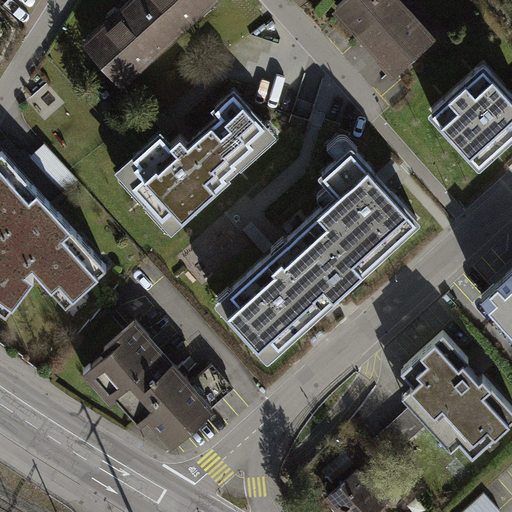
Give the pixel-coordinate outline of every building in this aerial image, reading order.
[(204,0),(133,0),(88,42),(121,78),(204,0)] [(434,34),(401,0),(342,0),(338,5),(397,68),(434,34)] [(511,94),(485,64),(432,111),(480,164),(511,134),(511,94)] [(279,139),(235,90),(212,112),(218,118),(189,145),(181,136),(171,144),(165,137),(120,178),(173,236),(279,139)] [(418,220),(351,146),(321,173),(338,191),(216,301),(267,357),(418,220)] [(0,149),(0,308),(5,312),(32,273),(24,267),(30,261),(66,300),(106,263),(0,149)] [(511,261),(478,292),(511,329),(511,261)] [(211,401),(131,315),(81,361),(105,386),(112,379),(168,440),(211,401)] [(414,381),(403,391),(452,446),(460,439),(474,454),(511,419),(511,403),(483,372),(480,375),(468,362),(471,359),(444,328),(401,367),(414,381)] [(357,463),(325,492),(343,511),(372,511),(393,493),(378,476),(374,480),(357,463)] [(487,489),(459,511),(502,511),(504,510),(487,489)]
